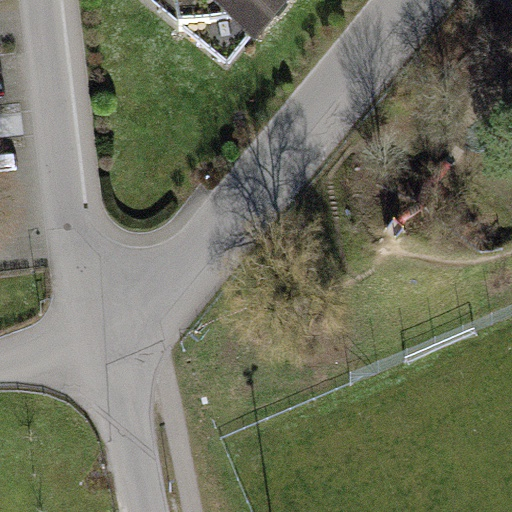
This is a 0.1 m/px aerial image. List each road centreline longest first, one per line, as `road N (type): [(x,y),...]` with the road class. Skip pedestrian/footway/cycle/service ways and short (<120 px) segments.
road 1 (residential): [(414,0),(175,285),(153,308),(105,333)]
road 2 (residential): [(43,0),(68,219),(105,333)]
road 3 (residential): [(146,511),(105,333)]
